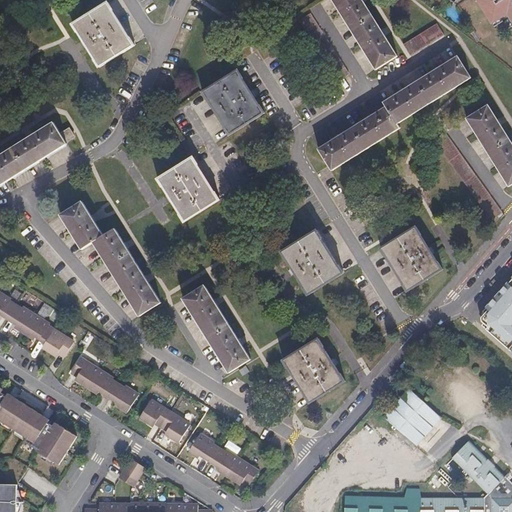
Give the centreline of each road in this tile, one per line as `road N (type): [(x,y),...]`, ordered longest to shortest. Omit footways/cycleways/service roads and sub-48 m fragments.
road 1 (residential): [(268,511),(410,342),(460,303),(511,241)]
road 2 (residential): [(234,511),(115,437)]
road 3 (residential): [(115,437),(0,361)]
